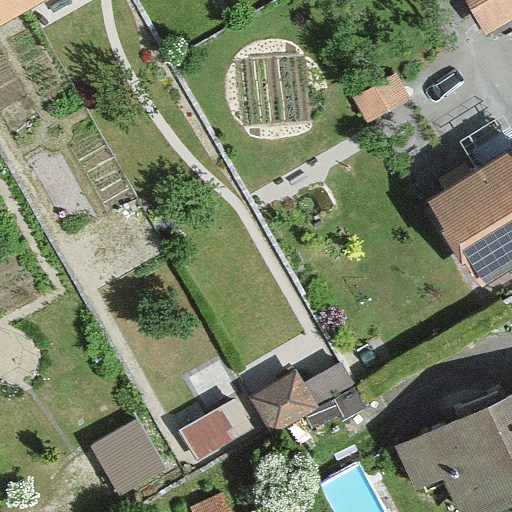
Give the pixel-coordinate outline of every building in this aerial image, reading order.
[(0,0),(0,9),(16,0),(0,0)] [(511,0),(482,0),(493,22),(511,13),(511,0)] [(477,161),(428,192),(487,282),(511,265),(511,127),(501,111),(462,136),(477,161)] [(235,402),(179,431),(198,468),(351,390),(339,366),(303,385),(298,375),(252,398),(258,410),(244,418),(235,402)] [(511,389),(397,443),(419,490),(444,478),(460,511),(502,511),(511,508),(511,389)] [(143,421),(93,446),(125,511),(128,511),(177,488),(143,421)]
